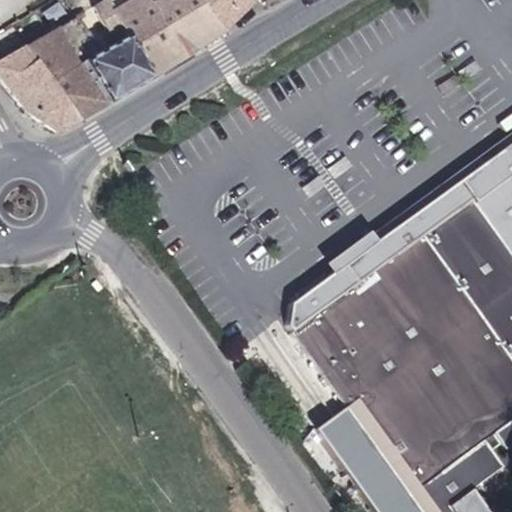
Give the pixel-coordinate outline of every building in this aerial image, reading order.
[(104,0),(99,4),(118,40),(124,36),(151,81),(209,39),(223,30),(201,0),(104,0)] [(257,0),(201,0),(223,30),(258,0),(257,0)] [(79,63),(99,51),(76,17),(58,30),(79,63)] [(58,30),(0,64),(0,75),(33,113),(61,131),(86,117),(106,106),(79,63),(58,30)] [(79,63),(106,106),(151,81),(124,36),(118,40),(99,51),(79,63)] [(511,137),(285,302),(282,322),(421,511),(500,511),(511,494),(511,137)] [(243,468),(120,294),(101,308),(200,447),(224,481),(243,468)] [(200,447),(188,456),(213,490),(224,481),(200,447)]
